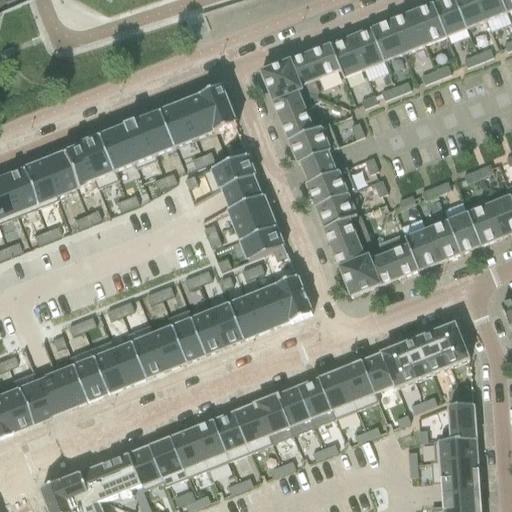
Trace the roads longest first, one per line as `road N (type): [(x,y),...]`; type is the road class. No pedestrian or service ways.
road 1 (residential): [(339,335),(8,471)]
road 2 (residential): [(339,335),(221,68)]
road 3 (residential): [(221,68),(0,159)]
road 4 (residential): [(464,286),(496,366),(509,511)]
road 5 (residential): [(404,0),(221,68)]
road 6 (residential): [(339,335),(464,286)]
